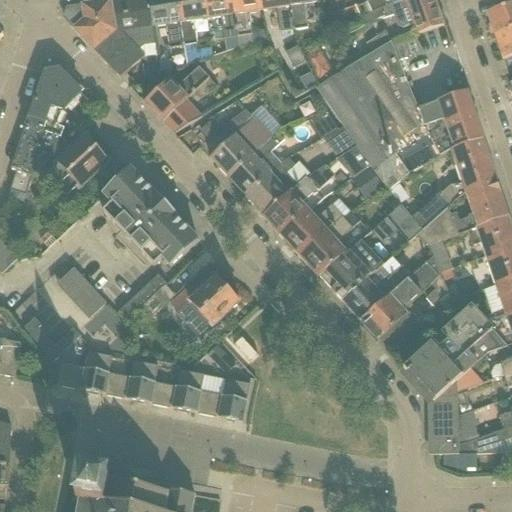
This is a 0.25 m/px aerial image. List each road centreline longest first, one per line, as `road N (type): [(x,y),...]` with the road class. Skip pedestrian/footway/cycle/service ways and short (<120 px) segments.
road 1 (residential): [(414,502),(407,411),(38,18)]
road 2 (residential): [(511,163),(457,0)]
road 3 (residential): [(0,149),(38,18)]
